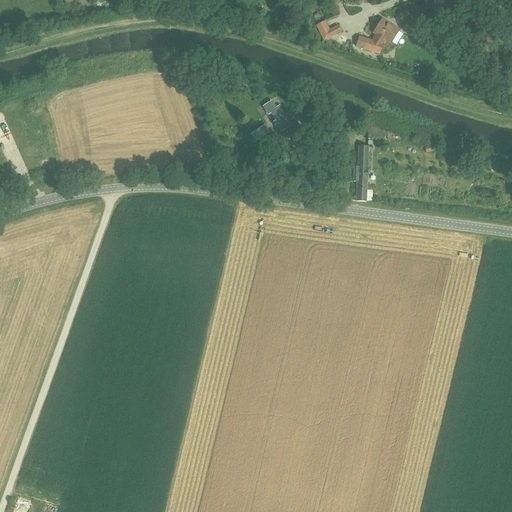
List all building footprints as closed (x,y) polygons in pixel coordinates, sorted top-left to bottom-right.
[(373,41),(367,39),(360,37),(357,47),(380,54),(383,44),(385,40),(391,44),(400,31),(383,19),(374,33),(377,35),(373,41)] [(330,29),(326,20),(317,24),(324,39),(342,31),(339,25),(330,29)] [(271,101),(263,106),(268,114),(271,113),(276,120),(273,122),(280,132),(292,125),(280,106),(276,108),(271,101)] [(264,126),(252,134),(256,139),(268,131),(264,126)] [(388,132),(369,126),(368,138),(388,140),(388,132)] [(366,202),(368,147),(359,146),(358,167),(354,167),(354,180),(357,180),(356,201),(366,202)]
